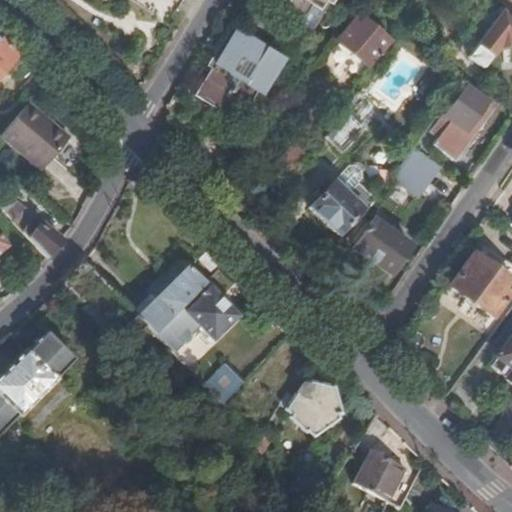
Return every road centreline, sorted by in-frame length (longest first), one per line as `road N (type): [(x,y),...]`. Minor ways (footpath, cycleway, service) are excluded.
road 1 (residential): [(360,361),(140,135)]
road 2 (residential): [(360,361),(511,133)]
road 3 (residential): [(0,321),(36,294),(93,226),(140,135)]
road 4 (residential): [(511,505),(360,361)]
road 5 (residential): [(140,135),(52,41),(0,0)]
road 6 (residential): [(140,135),(218,0)]
